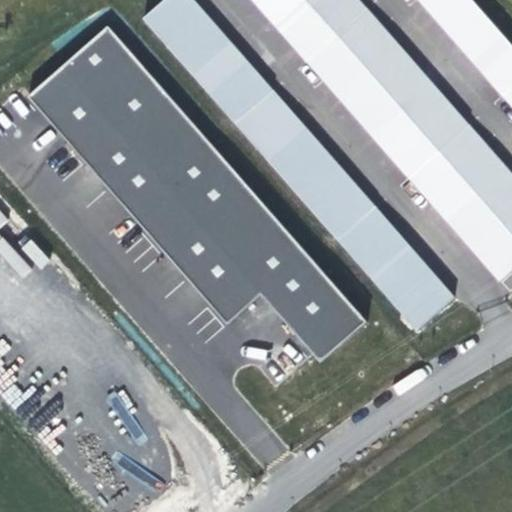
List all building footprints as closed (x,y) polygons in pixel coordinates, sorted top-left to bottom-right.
[(420,318),(443,294),(182,0),(174,0),(153,19),(420,318)] [(511,269),(511,176),(355,0),(257,0),(503,278),(511,269)] [(424,0),(511,97),(511,47),(470,0),(424,0)] [(113,23),(35,89),(70,129),(105,168),(129,194),(185,257),(213,288),(239,317),(269,287),(335,351),(380,311),(113,23)] [(31,238),(21,247),(39,268),(50,260),(31,238)]
